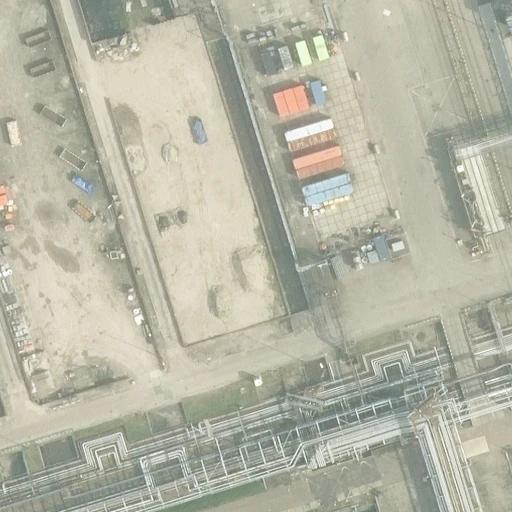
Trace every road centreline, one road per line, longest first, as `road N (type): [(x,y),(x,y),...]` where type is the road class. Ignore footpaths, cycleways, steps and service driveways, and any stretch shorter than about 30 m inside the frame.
road 1 (unknown): [(68,0),(189,384)]
road 2 (unknown): [(448,300),(490,435)]
